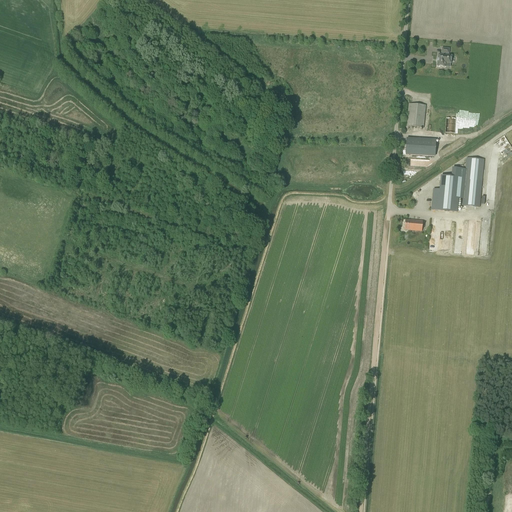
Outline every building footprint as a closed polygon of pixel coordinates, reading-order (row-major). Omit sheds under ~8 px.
[(446,56),(446,54),(449,54),(449,49),(447,49),(442,48),(441,53),(442,53),(442,55),(438,55),(438,59),(437,59),(437,62),(437,66),(445,67),(446,64),(451,64),(452,56),(446,56)] [(406,127),(424,129),(426,106),(409,104),(406,127)] [(445,133),(455,134),(456,118),(446,118),(445,133)] [(435,140),(406,139),(405,156),(435,157),(435,140)] [(433,190),(431,210),(457,213),(458,199),(463,199),(462,206),(479,208),(483,160),(467,159),(464,183),(440,181),(439,191),(434,190),(433,190)] [(410,230),(410,231),(422,232),(423,221),(405,220),(404,230),(410,230)]
